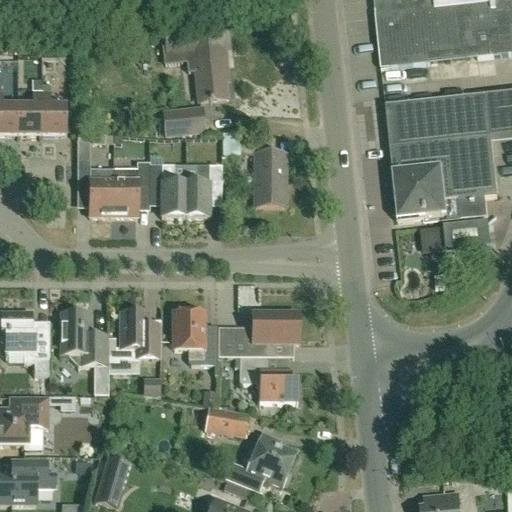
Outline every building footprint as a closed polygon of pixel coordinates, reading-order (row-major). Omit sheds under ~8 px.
[(511,0),(372,0),(381,75),(431,69),(494,62),(506,61),(511,59),(511,0)] [(225,25),(162,31),(165,57),(193,54),(199,105),(200,105),(226,102),(223,79),(227,79),(224,50),(228,50),(225,25)] [(41,140),(41,89),(32,89),(32,109),(17,109),(17,140),(41,140)] [(50,109),(50,89),(41,89),(41,140),(66,140),(66,109),(50,109)] [(0,140),(17,140),(17,109),(2,109),(2,96),(0,95),(0,140)] [(511,99),(487,102),(385,113),(396,214),(397,228),(441,224),(441,228),(446,228),(488,223),(486,203),(497,202),(491,143),(511,140),(511,99)] [(165,139),(203,135),(202,118),(201,113),(163,117),(165,139)] [(77,160),(77,167),(89,167),(89,148),(112,149),(112,140),(86,138),(77,138),(77,160)] [(112,140),(112,149),(121,149),(120,141),(112,140)] [(221,160),(238,160),(238,143),(221,143),(221,160)] [(255,193),(255,211),(284,211),(285,159),(275,158),(265,158),(264,143),(238,143),(238,160),(255,159),(255,193)] [(265,158),(275,158),(275,143),(264,143),(265,158)] [(149,160),(149,167),(149,169),(161,169),(161,160),(149,160)] [(89,221),(113,221),(113,173),(89,173),(89,167),(77,167),(77,191),(89,191),(89,213),(89,221)] [(136,173),(113,173),(113,221),(137,222),(137,216),(137,191),(149,191),(149,169),(149,167),(136,167),(136,173)] [(161,169),(149,169),(149,191),(161,191),(161,211),(161,222),(185,222),(185,188),(173,188),(173,169),(161,169)] [(173,169),(173,188),(185,188),(209,188),(209,169),(185,169),(173,169)] [(185,188),(185,222),(209,222),(209,210),(209,192),(221,192),(221,169),(209,169),(209,188),(185,188)] [(89,191),(77,191),(77,213),(89,213),(89,191)] [(137,191),(137,216),(148,216),(148,210),(161,211),(161,191),(149,191),(137,191)] [(221,210),(221,192),(209,192),(209,210),(221,210)] [(442,237),(444,259),(444,261),(484,258),(491,257),(489,244),(488,230),(442,235),(442,237)] [(444,259),(442,237),(420,239),(422,262),(444,259)] [(217,352),(203,352),(203,331),(203,318),(196,318),(192,314),(184,314),(180,318),(173,318),(173,351),(173,354),(187,354),(187,367),(190,370),(214,370),(214,380),(217,380),(217,362),(217,352)] [(8,367),(23,367),(33,367),(33,380),(49,380),(49,347),(35,347),(35,338),(31,338),(31,327),(31,318),(16,318),(16,316),(6,316),(6,318),(0,317),(0,339),(4,339),(4,356),(5,356),(5,364),(8,367)] [(60,338),(60,353),(60,361),(68,361),(78,372),(94,371),(108,371),(108,343),(108,339),(88,340),(88,317),(60,318),(60,338)] [(138,363),(160,363),(160,347),(160,325),(148,325),(148,318),(144,318),(120,318),(120,352),(117,352),(117,363),(138,363)] [(281,362),(281,348),(293,348),(297,348),(297,318),(253,318),(253,334),(217,334),(217,352),(217,362),(234,362),(239,362),(281,362)] [(35,347),(49,347),(49,338),(49,327),(31,327),(31,338),(35,338),(35,347)] [(217,352),(217,334),(217,331),(203,331),(203,352),(217,352)] [(138,379),(138,363),(117,363),(117,352),(115,352),(115,343),(108,343),(108,371),(108,380),(138,379)] [(281,362),(288,362),(293,362),(293,348),(281,348),(281,362)] [(239,362),(234,362),(234,371),(239,371),(239,388),(258,388),(258,408),(260,408),(260,407),(286,407),(296,407),(296,408),(297,408),(297,387),(291,387),(291,375),(290,375),(290,376),(288,376),(288,362),(281,362),(239,362)] [(108,371),(94,371),(94,401),(107,401),(108,380),(108,371)] [(159,405),(159,395),(159,383),(142,383),(143,395),(143,403),(159,405)] [(217,415),(217,396),(202,395),(202,412),(208,413),(217,415)] [(0,449),(23,449),(28,449),(28,434),(41,434),(48,434),(48,410),(48,401),(16,401),(16,417),(7,417),(0,417),(0,449)] [(16,417),(16,401),(7,401),(7,417),(16,417)] [(75,416),(75,401),(48,401),(48,410),(60,410),(60,416),(75,416)] [(208,413),(205,435),(244,441),(246,428),(248,420),(217,415),(208,413)] [(23,449),(23,455),(41,455),(41,434),(28,434),(28,449),(23,449)] [(281,492),(281,491),(285,492),(291,478),(287,477),(295,458),(279,451),(281,445),(262,437),(247,476),(243,485),(253,490),(256,482),(263,485),(281,492)] [(107,462),(93,507),(108,511),(117,511),(131,469),(107,462)] [(10,466),(10,480),(0,479),(0,508),(11,508),(35,508),(35,493),(54,493),(54,479),(46,479),(46,466),(10,466)] [(91,467),(75,467),(75,479),(91,479),(91,467)] [(257,500),(263,485),(256,482),(253,490),(243,485),(247,476),(231,469),(224,486),(249,496),(257,500)] [(249,496),(224,486),(221,495),(246,505),(249,496)] [(458,511),(457,499),(424,502),(424,511),(458,511)]
